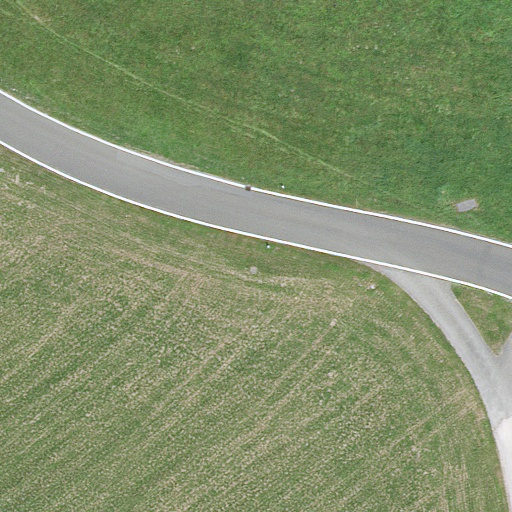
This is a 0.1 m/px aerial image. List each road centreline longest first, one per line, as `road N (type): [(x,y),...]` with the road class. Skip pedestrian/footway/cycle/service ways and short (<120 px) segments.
road 1 (tertiary): [(0,120),(172,194),(511,272)]
road 2 (track): [(389,238),(475,351),(511,428)]
